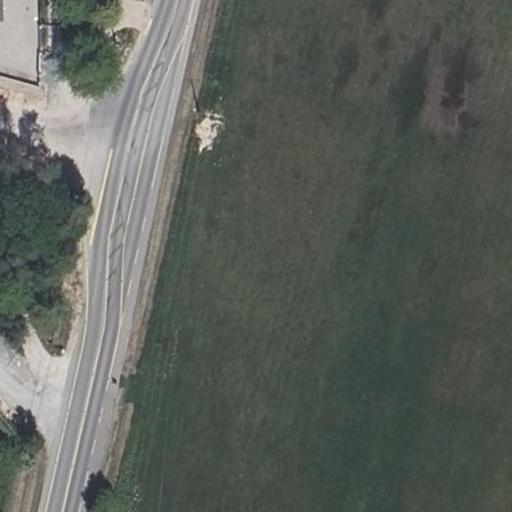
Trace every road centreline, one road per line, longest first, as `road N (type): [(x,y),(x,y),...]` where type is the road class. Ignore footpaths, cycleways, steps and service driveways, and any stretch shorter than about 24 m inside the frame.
road 1 (primary): [(182,0),(64,511)]
road 2 (unknown): [(83,428),(0,326)]
